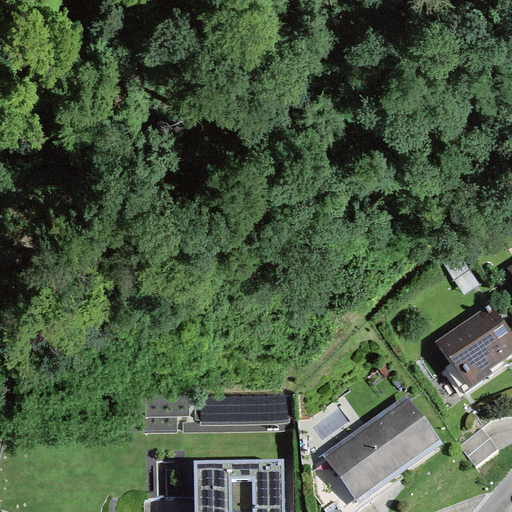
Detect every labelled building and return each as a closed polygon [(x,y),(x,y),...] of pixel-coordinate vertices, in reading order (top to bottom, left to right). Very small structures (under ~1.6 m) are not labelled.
[(459,249),(442,260),(454,277),(470,266),(459,249)] [(480,281),(470,266),(454,277),(464,292),(480,281)] [(511,345),(489,313),(440,347),(453,366),(458,363),(473,384),(511,357),(511,345)] [(408,405),(341,452),(372,496),(439,449),(408,405)] [(285,511),(285,466),(195,468),(195,511),(285,511)] [(350,473),(328,488),(344,511),(361,511),(372,504),(350,473)]
